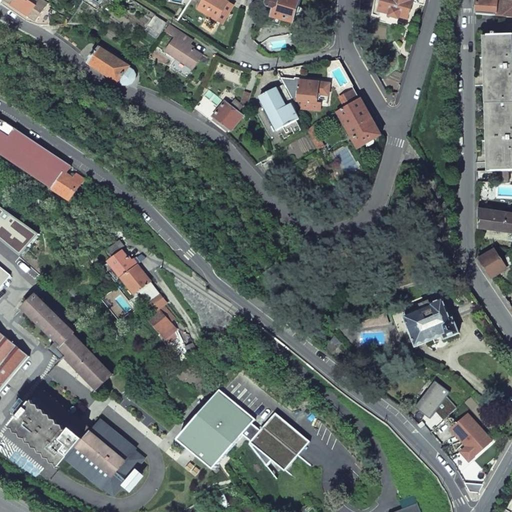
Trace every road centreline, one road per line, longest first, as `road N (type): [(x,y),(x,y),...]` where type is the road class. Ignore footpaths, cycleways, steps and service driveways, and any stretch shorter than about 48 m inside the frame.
road 1 (residential): [(398,131),(378,204),(357,227),(327,234),(298,226),(209,133),(105,85),(0,12)]
road 2 (residential): [(467,0),(465,240),(489,304),(511,332)]
road 3 (residential): [(0,110),(134,197),(261,318)]
road 4 (residential): [(261,318),(389,416),(440,468),(465,511)]
road 5 (residential): [(346,49),(261,63),(241,50),(255,0)]
road 6 (unclassified): [(261,318),(232,310),(126,236)]
road 7 (residential): [(438,0),(398,131)]
